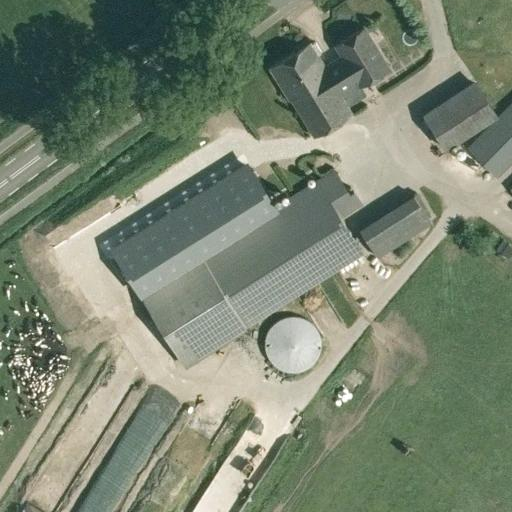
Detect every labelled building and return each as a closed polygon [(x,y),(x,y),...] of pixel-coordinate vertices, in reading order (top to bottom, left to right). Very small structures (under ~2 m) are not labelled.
[(290,99),(312,135),(350,111),(337,91),(356,80),(359,84),(387,67),(362,27),(334,44),(341,55),(324,65),(309,42),(268,66),(288,99),(290,99)] [(444,150),(493,117),(496,114),(474,78),(421,112),(444,150)] [(465,146),(495,176),(511,158),(511,97),(496,114),(493,117),(465,146)] [(138,289),(182,359),(360,248),(340,216),(358,205),(333,167),(316,177),(138,289)] [(358,227),(377,257),(430,222),(412,193),(358,227)] [(500,251),(507,256),(511,248),(511,244),(508,241),(500,251)] [(263,341),(263,343),(263,345),(264,348),(264,350),(265,353),(266,355),(267,357),(268,359),(270,361),(271,363),(273,365),(275,366),(277,367),(279,369),(282,370),(284,370),(286,371),(289,371),(291,371),(294,371),(296,371),(299,370),(301,369),(303,369),(305,367),(308,366),(309,365),(311,363),(313,361),(314,359),(316,357),(317,355),(318,353),(319,350),(319,348),(319,345),(319,343),(319,341),(319,338),(319,336),(318,333),(317,331),(316,329),(314,327),(313,325),(311,323),(309,321),(307,320),(305,319),(303,318),(301,317),(299,316),(296,315),(294,315),(291,315),(289,315),(286,315),(284,316),(282,317),(277,319),(275,320),(273,321),(271,323),(270,325),(268,327),(267,329),(266,331),(265,333),(264,336),(264,338),(263,341)] [(67,494),(76,481),(59,471),(51,483),(67,494)]
